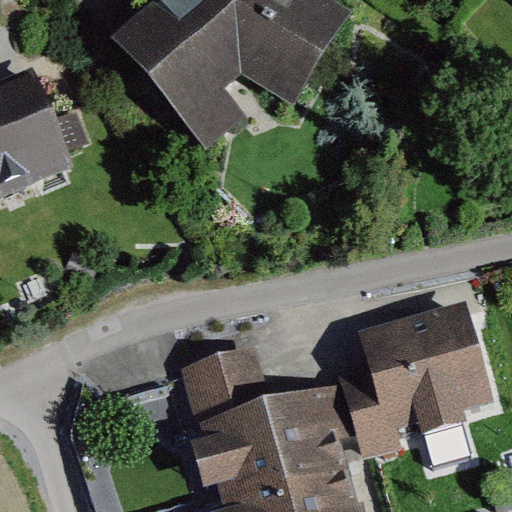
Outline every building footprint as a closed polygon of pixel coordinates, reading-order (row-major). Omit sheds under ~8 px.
[(353,33),(303,0),(180,0),(121,55),(179,122),(239,71),(302,107),(353,33)] [(35,80),(0,94),(0,192),(70,162),(35,80)] [(511,401),(482,308),(362,347),(393,444),(511,406),(511,401)] [(276,356),(188,379),(221,506),(345,473),(326,401),(291,410),(276,356)] [(355,511),(345,473),(221,506),(222,511),(355,511)]
